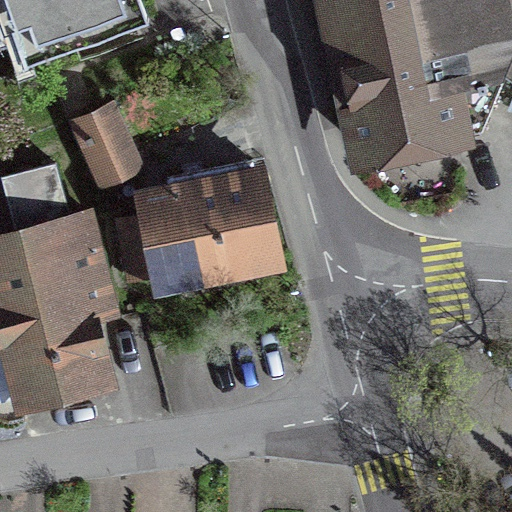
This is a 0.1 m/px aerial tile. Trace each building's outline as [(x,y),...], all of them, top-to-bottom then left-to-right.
[(149,18),(142,0),(17,0),(25,21),(12,25),(25,62),(149,18)] [(482,128),(502,76),(478,82),(460,0),(328,0),(339,50),(345,48),(366,151),(455,132),(468,129),(469,131),(482,128)] [(511,23),(504,0),(460,0),(478,82),(502,76),(511,53),(511,23)] [(111,106),(77,121),(102,176),(136,161),(111,106)] [(159,275),(270,252),(252,159),(167,176),(171,196),(148,201),(149,208),(146,209),(149,221),(122,226),(132,277),(159,272),(159,275)] [(6,341),(0,342),(0,400),(20,395),(21,400),(102,379),(87,318),(112,312),(113,315),(116,314),(97,243),(100,242),(93,214),(1,238),(16,297),(0,300),(0,318),(2,325),(6,341)]
